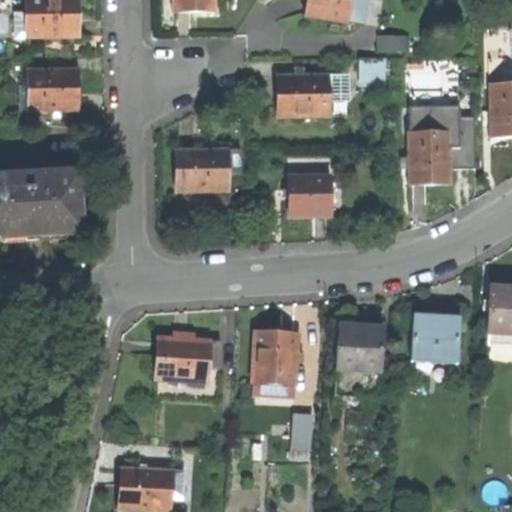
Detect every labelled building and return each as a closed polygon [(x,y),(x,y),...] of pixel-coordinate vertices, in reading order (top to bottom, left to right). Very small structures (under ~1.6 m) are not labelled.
[(25,0),(25,21),(16,21),(15,41),(77,39),(77,20),(77,0),(25,0)] [(172,0),(173,14),(215,14),(214,0),(172,0)] [(306,17),(351,24),(354,4),(354,0),(308,0),(308,3),(306,17)] [(354,0),(354,4),(351,24),(367,26),(370,0),(354,0)] [(379,39),(380,53),(407,52),(407,39),(379,39)] [(388,60),(360,61),(361,88),(388,88),(388,60)] [(79,72),(28,73),(28,114),(79,114),(79,90),(79,72)] [(511,139),(511,138),(511,85),(505,86),(505,76),(488,76),(489,139),(511,139)] [(277,120),(328,119),(328,77),(276,77),(276,95),(277,120)] [(430,187),(449,187),(448,135),(429,135),(429,125),(414,125),(414,135),(407,135),(407,188),(430,187)] [(175,195),(228,194),(227,179),(239,179),(239,151),(196,151),(175,152),(175,195)] [(81,235),(78,175),(0,179),(0,240),(51,237),(81,235)] [(330,179),(288,179),(288,219),(309,219),(330,218),(330,179)] [(511,292),(490,292),(487,338),(511,338),(511,292)] [(413,321),(410,366),(456,368),(458,322),(429,321),(413,321)] [(359,332),(337,331),(334,376),(380,379),(383,333),(359,332)] [(273,337),(254,336),(251,388),(273,390),(273,399),(294,399),(297,338),(273,337)] [(154,384),(206,388),(209,346),(183,345),(157,343),(154,384)] [(309,419),(295,418),(292,449),(307,450),(309,419)] [(116,511),(170,511),(172,475),(120,472),(119,492),(116,511)]
